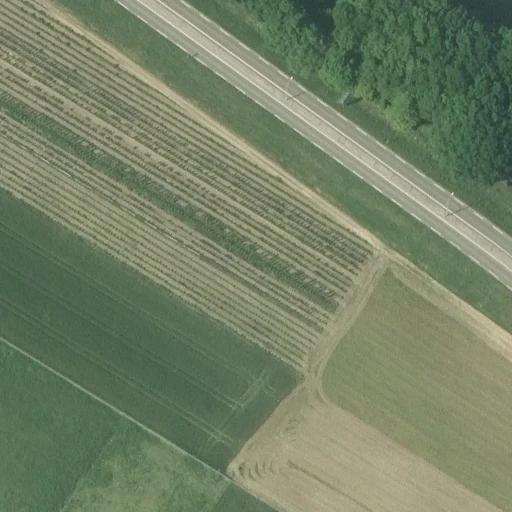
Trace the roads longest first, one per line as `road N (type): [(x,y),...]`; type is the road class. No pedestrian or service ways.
road 1 (primary): [(120,0),(511,284)]
road 2 (primary): [(511,253),(163,0)]
